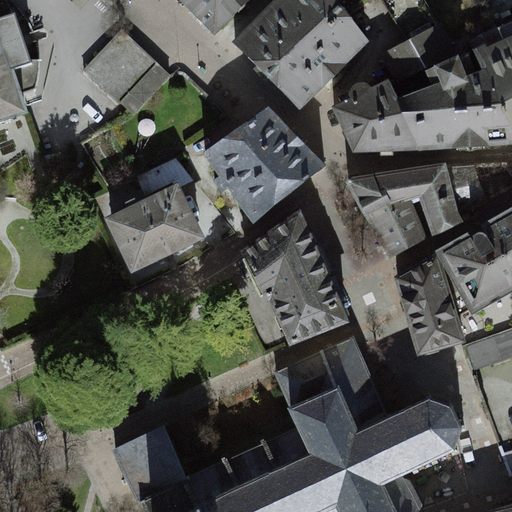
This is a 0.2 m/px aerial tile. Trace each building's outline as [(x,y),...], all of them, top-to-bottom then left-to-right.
[(180,0),(215,34),(249,0),(180,0)] [(277,0),(236,42),(301,108),(367,43),(341,8),(333,0),(277,0)] [(0,119),(25,111),(11,69),(31,62),(15,13),(0,18),(0,119)] [(440,23),(385,52),(399,83),(456,54),(440,23)] [(170,76),(122,32),(85,71),(134,115),(170,76)] [(511,33),(473,49),(482,69),(511,132),(511,33)] [(432,85),(397,99),(417,150),(511,145),(511,132),(482,69),(472,73),(465,52),(425,70),(432,85)] [(353,154),(417,150),(397,99),(389,79),(371,88),(369,85),(366,83),(362,82),(357,83),(353,85),(350,89),(349,93),(350,97),(332,106),(353,154)] [(268,109),(201,155),(249,222),(326,164),(268,109)] [(352,181),(348,181),(390,260),(427,238),(412,201),(419,199),(432,236),(462,223),(458,213),(446,167),(445,163),(352,177),(352,181)] [(472,166),(446,167),(458,213),(487,201),(472,166)] [(178,185),(103,219),(128,273),(203,239),(178,185)] [(511,210),(437,252),(472,311),(511,287),(511,210)] [(301,212),(242,252),(263,293),(267,291),(290,344),(348,320),(301,212)] [(437,252),(395,278),(420,355),(464,341),(458,320),(437,252)] [(511,328),(464,345),(473,370),(511,356),(511,328)] [(395,511),(383,485),(454,451),(462,428),(451,407),(430,400),(389,417),(355,335),(273,372),(297,427),(186,476),(164,425),(114,451),(143,511),(395,511)]
